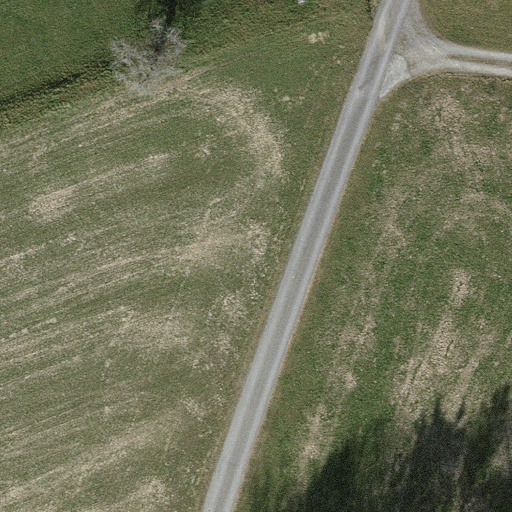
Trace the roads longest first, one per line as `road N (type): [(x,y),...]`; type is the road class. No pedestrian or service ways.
road 1 (track): [(219,511),(400,0)]
road 2 (track): [(511,68),(378,62)]
